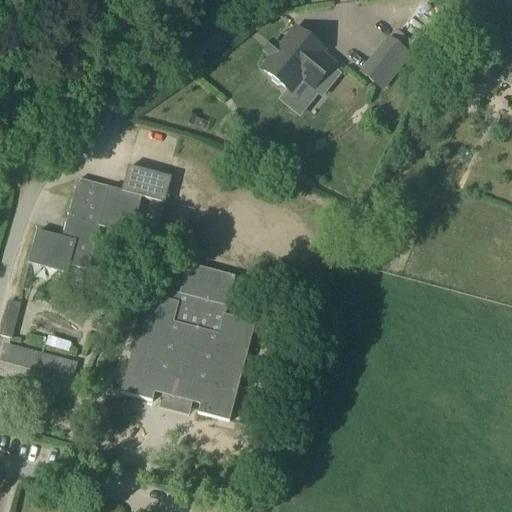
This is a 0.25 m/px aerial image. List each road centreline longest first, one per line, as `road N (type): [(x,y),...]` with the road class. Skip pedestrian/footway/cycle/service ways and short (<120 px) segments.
road 1 (residential): [(0,298),(42,185),(80,145),(242,33),(319,0)]
road 2 (residential): [(164,511),(2,466)]
